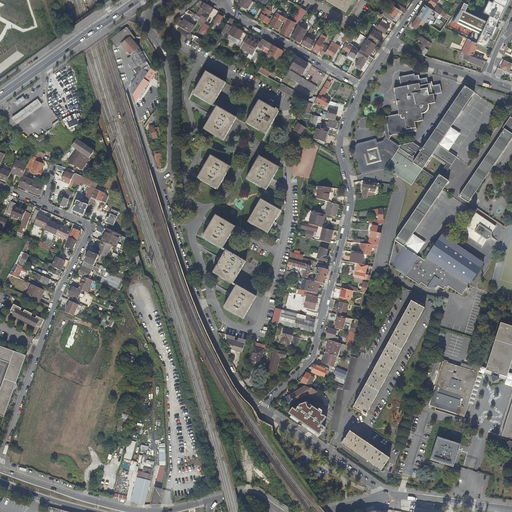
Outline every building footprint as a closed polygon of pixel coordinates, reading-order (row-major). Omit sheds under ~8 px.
[(251,0),(239,0),(238,3),(249,10),(254,2),(251,0)] [(326,0),(346,12),(353,0),(326,0)] [(385,0),(392,5),(400,9),(404,12),(406,9),(398,3),(398,4),(391,0),(385,0)] [(430,6),(429,7),(433,9),(440,14),(443,11),(437,7),(438,5),(436,4),(438,0),(430,0),(428,4),(430,6)] [(490,15),(487,21),(460,8),(454,21),(475,32),(472,39),(479,43),(478,44),(486,47),(491,38),(492,39),(498,27),(498,26),(501,20),(510,0),(492,0),(492,2),(489,1),(484,12),(484,11),(483,12),(490,15)] [(196,15),(200,18),(201,17),(203,14),(209,5),(204,3),(202,6),(201,5),(199,8),(200,9),(196,15)] [(430,13),(433,9),(429,7),(425,4),(417,16),(418,16),(425,22),(441,32),(444,27),(445,25),(442,23),(441,24),(436,21),(437,18),(430,13)] [(213,8),(209,5),(203,14),(201,17),(200,18),(206,21),(209,17),(208,16),(213,8)] [(380,7),(377,11),(382,14),(392,21),(400,9),(392,5),(387,12),(380,7)] [(271,11),(265,7),(259,18),(268,23),(270,19),(268,17),(271,11)] [(299,23),(306,10),(303,8),(295,21),(299,23)] [(274,17),(269,25),(278,30),(283,21),(285,22),(287,19),(280,14),(282,11),(278,9),(275,16),(274,16),(274,17)] [(312,25),(317,16),(314,14),(309,23),(312,25)] [(385,33),(392,21),(382,14),(380,17),(381,18),(375,26),(385,33)] [(214,21),(218,24),(223,17),(218,15),(214,21)] [(441,15),(436,21),(441,24),(442,23),(445,25),(449,20),(441,15)] [(423,25),(425,22),(418,16),(412,26),(416,29),(419,25),(420,23),(421,23),(423,25)] [(234,20),(230,18),(216,42),(211,51),(213,52),(220,40),(222,41),(226,34),(227,35),(227,36),(228,36),(228,35),(233,27),(230,26),(234,20)] [(285,22),(280,31),(288,36),(296,23),(287,18),(287,19),(285,22)] [(184,20),(179,27),(188,32),(190,34),(196,26),(190,22),(189,23),(184,20)] [(205,35),(210,27),(204,23),(199,32),(205,35)] [(307,30),(298,25),(291,36),(300,41),(307,30)] [(235,36),(242,40),(245,34),(242,32),(233,27),(228,35),(234,39),(235,36)] [(179,28),(177,32),(189,39),(191,36),(188,35),(188,34),(179,28)] [(133,54),(134,55),(139,49),(139,48),(138,48),(130,38),(133,36),(131,33),(128,29),(113,39),(115,42),(119,46),(121,45),(131,55),(133,53),(133,54)] [(373,29),(368,38),(376,44),(382,35),(373,29)] [(347,40),(349,35),(345,33),(341,40),(345,43),(347,40)] [(309,35),(307,34),(306,35),(302,43),(311,48),(315,40),(313,39),(314,38),(309,35)] [(429,35),(426,39),(433,44),(434,41),(436,39),(429,35)] [(260,43),(249,37),(242,49),(253,55),(255,51),(260,43)] [(426,45),(430,47),(433,44),(426,39),(422,37),(420,39),(419,38),(418,40),(422,43),(421,45),(419,43),(416,48),(422,52),(422,51),(423,51),(422,53),(425,55),(428,51),(425,49),(424,50),(423,49),(426,45)] [(376,44),(368,38),(360,49),(369,55),(376,44)] [(320,54),(324,56),(326,53),(329,47),(322,43),(324,41),(321,40),(320,39),(319,39),(313,50),(317,52),(318,51),(319,49),(322,50),(321,52),(320,54)] [(474,51),(477,43),(476,43),(468,39),(462,52),(465,53),(473,56),(475,51),(474,51)] [(262,40),(258,47),(268,53),(272,45),(262,40)] [(353,51),(357,54),(360,49),(347,40),(343,47),(352,53),(353,51)] [(329,47),(326,53),(333,57),(335,54),(336,51),(340,45),(332,41),(329,47)] [(370,56),(377,44),(376,44),(369,55),(370,56)] [(283,52),(273,46),(268,55),(270,56),(271,55),(278,59),(283,52)] [(138,77),(130,87),(133,95),(147,75),(152,67),(149,62),(147,63),(142,53),(139,49),(134,55),(140,66),(142,70),(138,77)] [(366,60),(369,55),(360,49),(357,54),(361,56),(360,58),(356,64),(361,68),(365,61),(366,62),(367,60),(366,60)] [(484,62),(484,61),(473,56),(465,53),(464,56),(464,58),(468,60),(481,65),(481,66),(482,67),(483,64),(482,64),(483,61),(484,62)] [(127,59),(133,70),(140,66),(134,55),(127,59)] [(299,73),(301,74),(302,74),(308,65),(296,58),(290,68),(299,73)] [(508,70),(511,63),(505,60),(502,67),(505,69),(508,70)] [(361,68),(356,64),(355,66),(361,70),(366,62),(365,61),(361,68)] [(246,68),(235,62),(233,64),(245,70),(246,68)] [(140,66),(133,70),(135,75),(138,77),(142,70),(140,66)] [(151,79),(153,76),(153,73),(154,71),(153,67),(153,66),(152,67),(147,75),(133,95),(136,105),(137,104),(139,101),(136,100),(149,82),(151,79)] [(261,67),(258,72),(268,78),(271,73),(261,67)] [(505,70),(501,69),(498,68),(495,74),(497,78),(501,79),(505,70)] [(317,87),(289,70),(286,75),(314,92),(317,87)] [(221,89),(225,82),(213,75),(212,76),(205,73),(197,87),(198,88),(194,95),(206,101),(206,100),(213,104),(222,89),(221,89)] [(385,134),(386,137),(389,139),(391,136),(393,135),(416,131),(416,129),(415,123),(423,121),(422,115),(423,114),(424,114),(425,113),(427,112),(427,111),(428,109),(428,108),(428,107),(428,106),(435,105),(433,96),(441,94),(440,86),(432,87),(432,85),(430,84),(428,84),(427,79),(419,80),(419,78),(417,77),(415,77),(414,75),(400,77),(402,88),(405,109),(398,111),(399,115),(386,117),(387,125),(382,126),(383,134),(385,134)] [(330,83),(327,81),(317,97),(316,100),(328,106),(330,102),(323,98),(327,90),(327,89),(330,83)] [(310,99),(281,83),(281,85),(278,89),(306,105),(308,103),(314,104),(315,102),(316,100),(317,97),(313,97),(312,98),(310,99)] [(457,119),(474,93),(465,87),(447,112),(457,119)] [(395,90),(398,111),(405,109),(402,88),(395,90)] [(37,101),(29,107),(32,112),(41,106),(37,101)] [(265,105),(258,101),(250,116),(251,117),(247,124),(259,130),(260,129),(266,133),(275,118),(274,118),(278,111),(279,110),(276,108),(275,110),(266,104),(265,105)] [(153,122),(158,114),(157,107),(156,110),(153,114),(149,120),(153,122)] [(223,111),(216,107),(207,122),(209,123),(205,130),(217,137),(217,135),(224,139),(233,124),(231,124),(235,117),(224,110),(223,111)] [(322,113),(321,117),(324,118),(325,118),(329,119),(337,121),(339,111),(331,109),(329,115),(322,113)] [(28,115),(25,110),(12,119),(15,124),(28,115)] [(75,127),(81,125),(77,114),(61,120),(64,128),(68,127),(71,132),(76,130),(75,127)] [(312,115),(310,125),(313,126),(316,126),(319,116),(312,115)] [(511,139),(511,118),(510,117),(503,128),(504,130),(459,197),(469,203),(511,139)] [(335,129),(337,121),(329,119),(329,122),(327,122),(327,124),(328,125),(327,127),(335,129)] [(298,123),(294,130),(301,134),(305,127),(298,123)] [(155,134),(160,133),(159,127),(153,128),(153,127),(150,128),(153,139),(157,137),(155,134)] [(318,127),(315,135),(319,137),(320,132),(327,134),(328,130),(323,129),(319,127),(318,127)] [(432,157),(433,155),(423,149),(422,150),(421,149),(420,152),(421,152),(415,160),(413,158),(399,149),(399,146),(389,139),(386,137),(383,142),(377,144),(376,140),(356,145),(354,149),(362,176),(386,169),(411,186),(414,182),(422,172),(423,169),(426,165),(432,157)] [(79,150),(70,163),(72,164),(79,167),(82,169),(86,162),(95,150),(77,138),(72,146),(79,150)] [(413,143),(399,146),(399,149),(413,158),(420,148),(413,143)] [(439,146),(434,153),(448,163),(452,166),(457,158),(439,146)] [(161,149),(154,151),(157,167),(158,166),(159,168),(161,167),(161,165),(163,165),(161,149)] [(48,157),(33,151),(31,155),(46,161),(48,157)] [(434,153),(433,155),(447,165),(446,166),(439,175),(443,178),(452,166),(448,163),(434,153)] [(32,172),(38,159),(31,156),(27,167),(26,169),(32,172)] [(217,160),(210,156),(201,171),(202,172),(199,179),(210,185),(211,184),(217,188),(226,173),(225,173),(229,166),(217,159),(217,160)] [(265,161),(258,157),(250,172),(251,173),(247,179),(259,186),(260,185),(267,189),(275,174),(274,174),(278,166),(266,160),(265,161)] [(11,172),(22,177),(26,169),(27,167),(15,162),(11,172)] [(44,165),(37,162),(32,173),(40,177),(42,172),(41,171),(44,165)] [(86,162),(82,169),(86,171),(90,165),(86,162)] [(10,173),(0,167),(0,177),(7,181),(10,173)] [(76,170),(75,170),(74,170),(70,169),(67,168),(62,180),(70,184),(71,181),(72,178),(74,175),(76,170)] [(437,179),(423,169),(422,172),(436,181),(437,179)] [(86,173),(81,171),(77,170),(76,170),(74,175),(72,178),(71,181),(79,184),(80,182),(82,183),(82,185),(83,185),(88,174),(86,173)] [(92,176),(88,174),(83,185),(84,186),(85,184),(91,187),(85,199),(90,202),(92,197),(95,189),(99,182),(91,179),(92,176)] [(449,182),(443,178),(439,175),(437,179),(436,181),(428,192),(438,198),(443,190),(449,182)] [(37,194),(41,194),(43,185),(23,176),(19,185),(37,194)] [(375,193),(376,186),(363,184),(362,189),(363,189),(362,196),(368,197),(370,197),(370,194),(369,193),(369,192),(375,193)] [(318,187),(317,199),(329,202),(331,202),(331,199),(328,198),(329,193),(331,193),(331,190),(331,188),(318,187)] [(70,189),(68,188),(60,207),(62,207),(62,206),(65,207),(68,200),(68,199),(70,196),(72,197),(73,193),(69,191),(70,189)] [(105,193),(95,189),(92,197),(105,203),(108,197),(105,193)] [(395,241),(405,247),(438,198),(428,192),(398,237),(395,241)] [(72,211),(84,215),(88,205),(77,200),(72,211)] [(253,216),(249,222),(261,229),(262,228),(268,232),(277,217),(276,216),(280,209),(268,203),(267,204),(260,200),(252,215),(253,216)] [(15,206),(15,205),(16,204),(11,202),(7,212),(11,214),(15,206)] [(336,217),(339,204),(331,202),(329,202),(325,214),(336,217)] [(26,211),(15,206),(11,214),(11,215),(22,220),(26,212),(26,211)] [(31,221),(34,222),(39,211),(35,209),(31,221)] [(377,220),(370,220),(370,224),(374,224),(378,224),(383,225),(387,209),(373,210),(373,214),(378,214),(378,221),(377,221),(377,220)] [(119,213),(112,210),(109,217),(107,217),(105,222),(114,225),(119,213)] [(320,227),(324,214),(312,211),(309,224),(320,227)] [(22,234),(23,232),(31,214),(26,212),(22,220),(21,221),(17,232),(22,234)] [(34,224),(45,229),(48,221),(49,219),(38,214),(34,224)] [(495,227),(496,226),(478,214),(477,215),(476,214),(464,233),(465,233),(464,234),(482,246),(483,246),(484,246),(487,241),(489,240),(490,240),(492,239),(492,237),(493,236),(493,234),(492,233),(496,227),(495,227)] [(222,220),(215,216),(207,231),(208,232),(204,239),(216,245),(217,244),(223,248),(232,233),(231,232),(234,226),(223,219),(222,220)] [(56,235),(60,226),(48,221),(45,229),(44,230),(56,235)] [(318,227),(301,223),(300,229),(308,230),(306,237),(312,239),(314,232),(317,233),(318,227)] [(371,233),(369,245),(373,245),(378,246),(381,234),(376,233),(378,224),(374,224),(374,226),(373,226),(372,230),(371,233)] [(60,226),(56,235),(67,239),(71,230),(60,226)] [(72,250),(80,231),(73,228),(65,247),(72,250)] [(323,228),(320,240),(329,243),(332,230),(323,228)] [(107,229),(102,242),(112,246),(114,247),(120,234),(107,229)] [(441,235),(426,257),(468,286),(484,264),(453,243),(452,242),(441,235)] [(25,253),(31,242),(27,240),(22,251),(25,253)] [(405,247),(395,241),(389,265),(419,285),(421,283),(434,291),(437,286),(445,290),(448,286),(462,295),(468,286),(426,257),(424,261),(405,247)] [(107,257),(112,246),(102,242),(97,253),(107,257)] [(370,256),(373,245),(369,245),(365,244),(361,244),(359,254),(370,256)] [(326,256),(326,254),(328,250),(321,248),(317,258),(327,262),(329,257),(327,256),(326,256)] [(24,266),(29,255),(25,253),(22,251),(18,259),(21,261),(20,263),(24,266)] [(89,251),(84,262),(94,266),(95,264),(98,255),(89,251)] [(232,255),(226,251),(217,266),(218,267),(214,274),(226,280),(227,279),(233,283),(242,268),(241,267),(245,261),(233,254),(232,255)] [(357,255),(355,264),(358,264),(365,265),(366,256),(357,255)] [(302,259),(290,256),(289,260),(306,264),(315,266),(317,262),(303,259),(302,259)] [(49,263),(49,265),(61,271),(65,262),(56,258),(53,265),(49,263)] [(306,265),(306,264),(289,260),(287,269),(290,269),(291,265),(304,268),(302,276),(308,278),(311,266),(306,265)] [(98,272),(99,269),(95,267),(94,266),(84,262),(79,274),(88,278),(92,269),(98,272)] [(26,271),(27,268),(19,264),(17,269),(13,267),(10,274),(18,278),(22,270),(26,271)] [(365,275),(367,266),(365,265),(358,264),(355,277),(361,279),(364,279),(369,281),(371,275),(369,274),(369,276),(365,275)] [(319,267),(315,281),(320,282),(325,284),(328,269),(319,267)] [(48,285),(50,279),(48,278),(43,276),(41,281),(48,285)] [(79,289),(87,293),(93,280),(83,276),(81,282),(82,282),(80,285),(79,289)] [(318,288),(320,282),(315,281),(308,279),(305,290),(317,293),(318,289),(318,288)] [(364,279),(363,283),(361,291),(360,293),(366,294),(369,281),(364,279)] [(45,290),(31,284),(26,295),(41,301),(45,290)] [(82,291),(72,286),(68,296),(68,297),(67,299),(76,303),(79,296),(81,297),(81,295),(80,295),(82,291)] [(229,302),(225,308),(236,315),(237,314),(244,318),(252,303),(251,302),(255,295),(243,289),(242,290),(236,286),(227,301),(229,302)] [(350,300),(352,291),(349,290),(342,288),(339,298),(344,299),(346,299),(350,300)] [(315,309),(319,294),(317,293),(305,290),(303,290),(302,295),(304,295),(307,296),(305,304),(304,306),(315,309)] [(79,305),(70,301),(65,312),(74,316),(79,305)] [(424,309),(425,308),(411,301),(411,302),(407,310),(406,312),(403,316),(402,318),(397,328),(395,332),(393,334),(384,352),(383,354),(380,360),(375,368),(372,374),(371,376),(361,393),(360,395),(354,406),(354,407),(364,412),(363,414),(366,415),(367,414),(367,413),(424,309)] [(339,302),(336,315),(337,315),(339,315),(345,317),(349,304),(339,302)] [(24,321),(28,323),(36,327),(37,326),(39,327),(40,326),(41,326),(44,320),(37,316),(36,318),(31,316),(33,314),(25,310),(24,312),(21,311),(22,308),(14,304),(11,310),(12,311),(11,313),(14,314),(13,315),(20,319),(24,321)] [(315,319),(309,317),(308,321),(304,320),(305,315),(276,308),(272,322),(312,332),(315,319)] [(345,317),(339,315),(336,325),(335,328),(342,330),(346,317),(345,317)] [(353,328),(351,327),(350,332),(356,334),(359,322),(357,321),(358,320),(355,320),(354,324),(353,328)] [(507,377),(511,360),(511,326),(501,323),(487,368),(486,370),(507,377)] [(291,340),(294,331),(284,328),(281,342),(288,344),(289,339),(291,340)] [(331,339),(330,340),(337,343),(339,337),(337,337),(339,331),(329,328),(328,332),(327,333),(326,337),(331,339)] [(350,332),(346,345),(352,347),(356,334),(350,332)] [(242,353),(245,343),(239,342),(226,338),(230,345),(232,346),(231,348),(232,350),(242,353)] [(336,356),(340,344),(337,343),(330,340),(328,340),(327,345),(328,345),(326,352),(336,356)] [(26,356),(0,346),(0,359),(10,363),(0,389),(0,415),(4,417),(14,390),(15,389),(16,388),(17,387),(17,385),(17,383),(16,382),(26,356)] [(259,367),(263,350),(255,347),(254,347),(250,364),(259,367)] [(287,352),(274,349),(268,372),(275,374),(280,357),(285,359),(287,352)] [(336,356),(326,352),(322,363),(333,367),(337,356),(336,356)] [(343,389),(344,390),(349,391),(357,358),(351,356),(343,387),(343,389)] [(464,417),(479,373),(443,361),(429,405),(464,417)] [(316,364),(312,373),(323,378),(327,369),(324,368),(324,367),(322,366),(322,367),(316,364)] [(345,379),(346,372),(339,369),(336,375),(345,379)] [(311,375),(311,374),(307,372),(302,381),(310,386),(311,384),(312,382),(315,377),(311,375)] [(290,392),(292,398),(318,391),(310,386),(290,392)] [(343,389),(337,388),(330,429),(336,431),(344,390),(343,389)] [(289,406),(285,412),(301,423),(319,435),(322,431),(323,431),(324,427),(321,424),(326,417),(323,415),(321,415),(321,413),(310,405),(308,408),(306,406),(304,401),(297,403),(293,409),(289,406)] [(511,404),(502,436),(511,438),(511,404)] [(351,431),(350,431),(342,443),(342,444),(381,470),(390,458),(390,457),(389,458),(368,444),(359,437),(351,431)] [(453,467),(461,444),(438,437),(430,460),(453,467)] [(131,460),(136,442),(129,440),(124,458),(131,460)] [(141,479),(137,479),(131,502),(143,506),(150,477),(151,474),(152,471),(144,469),(143,474),(141,479)] [(154,488),(150,505),(158,505),(162,490),(154,488)]
